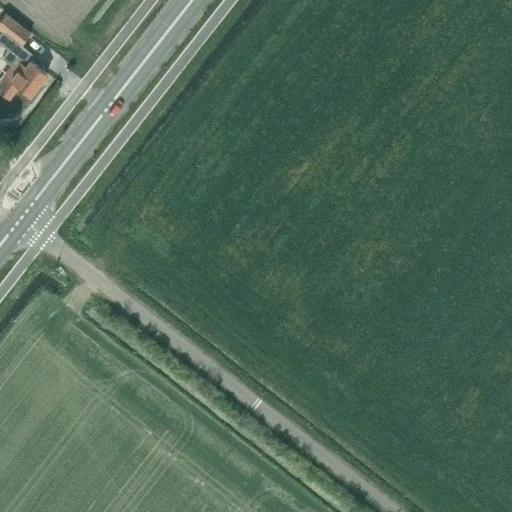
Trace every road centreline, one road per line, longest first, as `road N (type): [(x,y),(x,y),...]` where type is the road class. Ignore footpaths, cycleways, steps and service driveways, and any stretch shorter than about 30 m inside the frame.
road 1 (unclassified): [(390,511),(21,217)]
road 2 (secondary): [(21,217),(194,0)]
